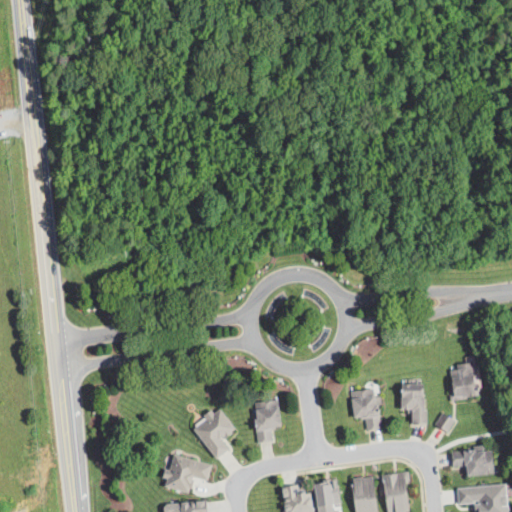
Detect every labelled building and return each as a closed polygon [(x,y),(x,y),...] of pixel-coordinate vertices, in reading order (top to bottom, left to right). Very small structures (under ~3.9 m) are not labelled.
[(481,396),(478,363),(452,365),(455,399),(481,396)] [(414,410),(414,424),(429,424),(429,384),(404,384),(404,410),(414,410)] [(382,429),(380,389),(353,391),(355,419),(367,418),(368,430),(382,429)] [(261,443),(274,441),(272,428),(285,427),(281,399),(256,403),(261,443)] [(225,439),(237,431),(223,409),(196,426),(217,459),(232,449),(225,439)] [(449,431),(455,423),(445,415),(439,423),(449,431)] [(471,476),(498,473),(496,447),(454,451),(456,467),(470,465),(471,476)] [(167,486),(192,493),(195,477),(210,480),(214,464),(175,454),(167,486)] [(412,511),(412,473),(388,473),(388,511),(412,511)] [(380,511),(377,476),(355,478),(357,511),(380,511)] [(288,511),(316,511),(314,491),(304,492),(303,484),(285,486),(288,511)] [(511,511),(511,501),(511,484),(460,487),(461,504),(481,503),(481,511),(511,511)] [(210,511),(210,501),(167,503),(167,511),(210,511)]
